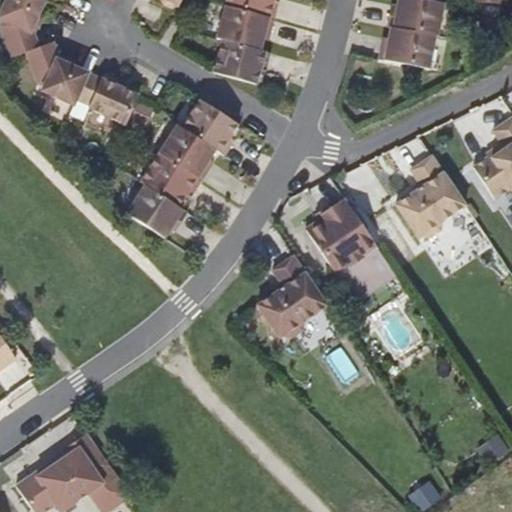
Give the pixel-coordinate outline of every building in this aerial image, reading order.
[(5,0),(0,13),(0,20),(2,21),(0,25),(12,59),(26,54),(39,85),(43,88),(41,92),(73,107),(69,115),(82,121),(87,109),(125,126),(138,96),(135,90),(127,86),(121,89),(73,67),(56,59),(58,56),(53,43),(39,49),(34,35),(30,34),(38,17),(45,0),(158,0),(162,1),(162,7),(171,10),(178,8),(181,0),(5,0)] [(226,0),(216,39),(221,41),(213,73),(256,85),(260,74),(261,67),(267,69),(271,54),(260,51),(263,40),(265,33),(270,35),(278,6),(272,4),(273,0),(226,0)] [(434,0),(397,0),(396,7),(395,14),(389,13),(386,28),(390,28),(388,40),(386,47),(381,46),(378,61),(427,71),(443,4),(434,3),(434,0)] [(472,0),(472,9),(506,9),(506,0),(472,0)] [(41,19),(38,17),(30,34),(34,35),(41,19)] [(74,63),(58,56),(56,59),(73,67),(74,63)] [(238,126),(200,101),(181,129),(176,126),(140,183),(145,186),(126,215),(164,239),(171,230),(174,224),(179,227),(187,214),(178,208),(184,198),(188,192),(193,195),(209,170),(204,167),(208,161),(214,151),(224,157),(232,144),(227,141),(231,135),(238,126)] [(151,110),(138,104),(130,120),(144,127),(151,110)] [(511,120),(493,134),(502,147),(505,151),(492,160),(491,158),(488,160),(473,170),(495,202),(511,191),(511,120)] [(236,138),(231,135),(227,141),(232,144),(236,138)] [(505,151),(502,147),(486,157),(488,160),(491,158),(492,160),(505,151)] [(443,225),(466,209),(432,159),(411,174),(420,187),(422,190),(415,195),(396,208),(419,242),(423,239),(431,241),(442,234),(443,225)] [(213,164),(208,161),(204,167),(209,170),(213,164)] [(420,187),(413,191),(415,195),(422,190),(420,187)] [(193,195),(188,192),(184,198),(189,201),(193,195)] [(377,250),(343,201),(323,215),(328,222),(323,225),(320,221),(305,231),(337,278),(377,250)] [(174,224),(171,230),(175,233),(179,227),(174,224)] [(328,309),(294,260),(273,274),(284,290),(258,308),(281,341),(284,339),(292,341),(303,334),(305,325),(328,309)] [(0,371),(16,361),(0,337),(0,371)] [(109,466),(86,435),(64,452),(68,458),(52,469),(50,466),(18,490),(34,511),(52,511),(58,508),(61,511),(67,511),(105,484),(98,474),(109,466)]
